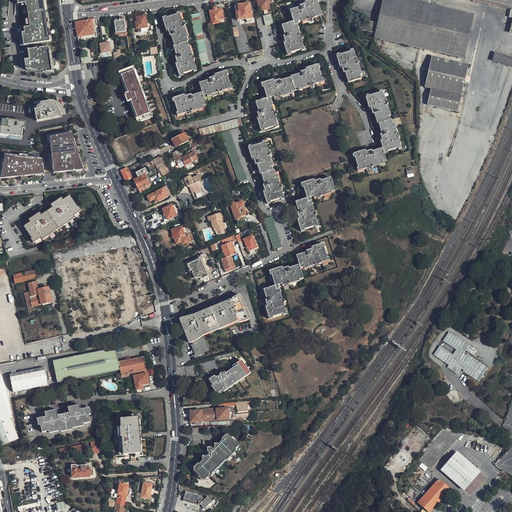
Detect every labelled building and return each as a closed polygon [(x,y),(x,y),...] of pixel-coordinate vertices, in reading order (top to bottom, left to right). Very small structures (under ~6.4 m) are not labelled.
[(26,49),(27,59),(24,60),(25,69),(26,69),(26,70),(36,72),(35,71),(39,72),(43,72),(51,74),(51,71),(49,51),(48,51),(46,41),(48,41),(51,41),(50,32),(47,32),(47,29),(49,28),(48,24),(45,25),(45,23),(46,23),(48,23),(48,18),(46,19),(46,14),(44,14),(43,10),(46,10),(44,0),(16,0),(17,3),(20,3),(21,6),(24,5),(25,5),(26,8),(23,8),(24,13),(26,13),(27,13),(28,16),(27,17),(27,19),(25,19),(25,24),(28,24),(28,26),(20,27),(22,39),(19,40),(20,45),(22,45),(26,44),(27,49),(26,49)] [(269,0),(257,0),(259,11),(263,10),(263,13),(268,13),(267,9),(271,9),(269,0)] [(282,26),(285,36),(283,36),(285,43),(284,44),(287,54),(288,54),(290,53),(301,50),(304,49),(302,43),(302,42),(298,29),(297,25),(298,24),(297,22),(301,21),(302,22),(315,18),(322,16),(316,0),(312,0),(305,2),(306,4),(300,6),(300,7),(290,11),(293,22),(282,26)] [(416,0),(381,0),(374,39),(465,57),(470,29),(473,15),(459,12),(457,23),(460,24),(459,28),(461,28),(460,33),(443,30),(444,28),(435,26),(436,21),(443,23),(447,6),(416,0)] [(511,0),(472,0),(508,4),(511,16),(511,12),(511,16),(510,32),(511,32),(511,0)] [(249,3),(235,6),(238,20),(247,19),(247,21),(248,22),(252,21),(252,20),(252,18),(252,17),(249,3)] [(221,9),(210,11),(212,24),(223,22),(221,9)] [(201,67),(210,65),(199,14),(190,16),(201,67)] [(263,16),(265,25),(273,23),(271,14),(263,16)] [(179,76),(194,71),(192,61),(193,61),(192,56),(191,57),(187,47),(186,47),(185,43),(186,42),(185,39),(186,38),(183,28),(184,27),(183,23),(181,24),(180,21),(178,15),(163,19),(166,30),(168,29),(170,36),(171,36),(173,42),(174,42),(175,46),(174,46),(176,50),(174,51),(176,57),(175,58),(176,64),(175,65),(179,76)] [(147,27),(145,16),(136,17),(137,23),(135,23),(136,29),(147,27)] [(125,18),(114,19),(116,33),(126,31),(125,18)] [(92,20),(75,22),(77,38),(94,35),(92,20)] [(363,30),(375,32),(376,22),(364,21),(363,30)] [(102,45),(102,44),(100,45),(101,55),(111,53),(109,43),(103,44),(104,45),(102,45)] [(348,83),(361,79),(360,75),(362,75),(360,70),(360,71),(356,57),(355,58),(353,51),(336,56),(340,67),(342,66),(343,73),(345,72),(348,83)] [(492,62),(511,65),(511,55),(494,53),(492,62)] [(430,88),(427,105),(459,111),(468,63),(431,56),(425,87),(430,88)] [(255,102),(259,113),(257,113),(259,120),(257,120),(261,131),(278,125),(276,119),(275,116),(276,115),(276,113),(274,113),(272,106),(270,98),(274,97),(274,99),(291,94),(291,93),(295,91),(294,89),(298,88),(299,90),(303,89),(303,88),(316,85),(316,84),(322,82),(317,65),(306,68),(307,70),(300,72),(301,74),(290,77),(291,78),(280,81),(280,80),(273,82),(273,80),(262,83),(267,99),(255,102)] [(152,117),(134,67),(131,68),(150,119),(152,117)] [(131,68),(121,72),(129,92),(126,93),(125,94),(124,94),(124,95),(124,96),(126,102),(127,102),(128,102),(128,103),(129,102),(130,102),(132,101),(140,122),(150,119),(131,68)] [(119,73),(126,93),(129,92),(121,72),(119,73)] [(199,84),(202,93),(191,96),(191,95),(185,97),(184,95),(173,98),(179,115),(185,113),(185,114),(189,113),(189,114),(191,114),(191,112),(198,110),(202,109),(202,107),(206,106),(203,96),(211,93),(211,95),(225,91),(224,90),(231,88),(226,72),(215,75),(215,77),(209,79),(210,80),(199,84)] [(384,99),(382,92),(366,98),(369,108),(371,107),(373,114),(374,114),(377,124),(378,124),(382,134),(380,135),(382,141),(380,142),(383,149),(372,152),(372,150),(365,152),(364,151),(354,154),(359,171),(365,169),(366,169),(379,165),(379,166),(383,164),(382,162),(386,161),(384,153),(401,147),(399,141),(399,140),(395,127),(394,123),(392,124),(391,120),(390,120),(389,116),(391,116),(389,112),(385,99),(384,99)] [(36,121),(59,116),(54,102),(48,101),(33,105),(36,121)] [(130,102),(137,123),(140,122),(132,101),(130,102)] [(299,177),(333,166),(334,169),(341,167),(341,164),(347,162),(335,123),(339,122),(336,111),(332,112),(329,105),(299,114),(298,111),(291,114),(292,117),(282,120),(299,177)] [(242,126),(239,118),(198,129),(201,137),(242,126)] [(0,135),(20,138),(21,129),(23,129),(24,123),(5,121),(6,119),(1,119),(1,120),(0,120),(0,135)] [(247,180),(229,130),(221,133),(239,182),(247,180)] [(70,131),(49,136),(53,174),(82,170),(70,131)] [(177,150),(189,144),(185,136),(173,141),(177,150)] [(281,191),(282,191),(278,178),(277,174),(275,174),(274,170),(273,171),(272,167),(273,166),(272,162),(268,149),(267,149),(265,143),(248,148),(251,159),(253,158),(255,165),(257,164),(260,175),(261,174),(264,185),(263,185),(265,192),(263,192),(267,203),(283,198),(281,191)] [(172,154),(174,158),(179,156),(180,157),(182,156),(179,150),(172,154)] [(193,164),(198,161),(194,153),(189,156),(193,164)] [(41,159),(3,156),(0,169),(0,179),(43,175),(41,159)] [(185,172),(194,168),(193,164),(189,156),(182,159),(185,167),(184,168),(185,172)] [(153,161),(156,167),(166,163),(164,158),(160,160),(159,158),(153,161)] [(163,167),(159,170),(163,177),(168,174),(163,167)] [(149,185),(145,174),(147,174),(144,168),(135,173),(138,178),(134,180),(138,190),(140,194),(147,190),(145,187),(149,185)] [(131,179),(126,169),(121,171),(126,182),(131,179)] [(186,179),(177,183),(179,189),(183,188),(184,190),(185,189),(189,196),(194,194),(191,187),(198,183),(196,178),(187,181),(186,179)] [(295,202),(298,212),(297,213),(299,219),(297,220),(301,231),(318,225),(316,219),(312,206),(312,205),(310,198),(313,197),(314,199),(331,194),(331,192),(335,191),(331,178),(320,181),(320,180),(313,182),(313,180),(301,184),(302,188),(304,187),(307,199),(295,202)] [(167,197),(162,188),(147,196),(149,202),(153,200),(155,204),(167,197)] [(226,193),(228,198),(237,194),(235,189),(226,193)] [(34,240),(40,236),(42,239),(75,217),(73,214),(79,209),(71,198),(64,202),(63,200),(53,206),(55,209),(42,218),(40,215),(31,221),(32,222),(25,227),(33,239),(34,240)] [(233,203),(229,204),(235,221),(240,219),(240,218),(246,215),(243,207),(243,206),(244,206),(244,204),(244,203),(243,202),(242,202),(241,202),(234,205),(233,203)] [(182,216),(180,213),(178,214),(176,215),(172,207),(172,206),(163,210),(168,220),(176,216),(177,220),(183,218),(182,216)] [(219,235),(225,233),(222,224),(223,224),(219,213),(214,214),(215,219),(211,220),(213,227),(213,226),(215,230),(217,229),(219,235)] [(272,216),(263,219),(274,250),(282,247),(272,216)] [(172,230),(177,245),(181,243),(182,245),(187,244),(183,232),(186,232),(185,228),(182,229),(182,227),(172,230)] [(252,235),(243,239),(249,251),(257,247),(252,235)] [(222,246),(226,257),(230,256),(236,254),(231,242),(222,246)] [(296,256),(299,265),(289,268),(288,267),(282,269),(281,267),(269,271),(270,276),(272,275),(275,286),(264,290),(267,300),(265,300),(267,307),(266,307),(269,318),(286,313),(283,304),(283,303),(285,302),(284,300),(282,301),(280,293),(278,285),(282,284),(282,286),(288,284),(287,282),(299,279),(299,278),(302,277),(300,268),(318,263),(317,262),(326,260),(321,244),(312,247),(313,249),(306,251),(306,252),(296,256)] [(203,255),(188,262),(189,263),(186,264),(189,272),(191,271),(195,279),(198,279),(201,278),(202,280),(209,276),(207,271),(210,270),(206,260),(207,259),(207,257),(207,255),(205,254),(203,255)] [(234,266),(230,256),(226,257),(220,259),(225,270),(234,266)] [(32,271),(14,275),(16,284),(35,279),(32,271)] [(41,305),(52,302),(48,288),(44,288),(43,285),(39,286),(39,288),(37,288),(36,282),(28,284),(30,291),(24,293),(28,310),(33,309),(32,306),(41,304),(41,305)] [(208,351),(202,337),(247,319),(245,313),(246,312),(242,301),(241,302),(239,298),(230,301),(230,300),(228,301),(228,302),(220,305),(219,305),(214,307),(208,310),(199,313),(200,313),(194,316),(193,313),(190,314),(191,317),(182,321),(183,325),(182,326),(186,337),(187,336),(189,342),(191,341),(197,355),(208,351)] [(440,345),(433,355),(449,365),(447,367),(457,375),(461,369),(479,382),(489,368),(465,353),(466,351),(473,355),(478,350),(449,332),(443,341),(456,350),(453,354),(440,345)] [(263,344),(250,347),(255,365),(268,361),(263,344)] [(116,348),(53,362),(58,383),(116,371),(114,363),(119,362),(116,348)] [(116,371),(116,375),(146,369),(144,357),(119,362),(114,363),(116,371)] [(213,376),(207,380),(212,386),(216,392),(220,389),(221,391),(247,373),(242,367),(244,366),(241,361),(235,366),(232,368),(233,370),(234,371),(226,377),(225,375),(224,374),(222,374),(219,375),(216,378),(213,376)] [(250,374),(244,366),(242,367),(247,373),(221,391),(223,392),(250,374)] [(43,367),(9,375),(12,392),(47,385),(43,367)] [(149,384),(146,370),(132,373),(133,375),(133,377),(134,376),(137,390),(142,389),(142,385),(149,384)] [(0,445),(18,439),(10,419),(12,419),(5,386),(0,372),(0,445)] [(220,389),(216,392),(212,386),(210,387),(215,395),(221,391),(220,389)] [(57,412),(40,415),(43,432),(61,428),(61,430),(72,428),(72,426),(91,423),(88,406),(69,410),(69,413),(70,419),(68,419),(67,414),(61,415),(63,420),(59,421),(58,415),(57,412)] [(227,408),(216,409),(208,410),(209,422),(217,421),(229,420),(228,416),(232,415),(231,409),(228,409),(227,408)] [(190,417),(190,423),(190,428),(210,426),(209,424),(209,422),(208,410),(201,411),(189,412),(190,417)] [(139,415),(132,416),(132,419),(136,418),(139,454),(135,454),(135,457),(142,457),(142,454),(139,418),(139,415)] [(116,420),(119,455),(135,454),(139,454),(136,418),(132,419),(116,420)] [(443,429),(417,458),(430,470),(462,434),(443,429)] [(193,470),(201,478),(204,475),(207,478),(209,476),(208,474),(212,470),(215,467),(215,466),(221,460),(224,457),(226,455),(228,457),(232,453),(229,451),(231,449),(233,452),(236,449),(234,448),(237,445),(228,435),(225,435),(221,438),(221,440),(218,444),(217,443),(213,443),(213,446),(214,447),(213,449),(210,447),(206,447),(206,451),(209,453),(205,456),(204,455),(201,455),(201,459),(202,460),(198,463),(196,464),(193,467),(193,470)] [(60,450),(61,457),(77,454),(88,451),(86,445),(75,447),(60,450)] [(457,453),(441,470),(462,490),(478,472),(457,453)] [(215,467),(217,468),(223,462),(221,460),(215,466),(215,467)] [(73,478),(94,476),(93,470),(90,470),(89,466),(77,466),(77,465),(72,466),(73,478)] [(428,511),(449,489),(438,479),(417,502),(427,511),(428,511)] [(151,485),(143,484),(141,498),(149,500),(151,485)] [(118,491),(116,505),(125,507),(127,492),(118,491)] [(186,496),(185,500),(195,503),(196,501),(199,502),(198,504),(200,505),(202,503),(205,507),(207,505),(212,501),(208,497),(204,500),(203,498),(202,498),(202,496),(186,492),(185,495),(186,496)] [(39,506),(38,499),(16,504),(18,511),(39,506)] [(65,501),(56,503),(57,511),(66,509),(65,501)]
